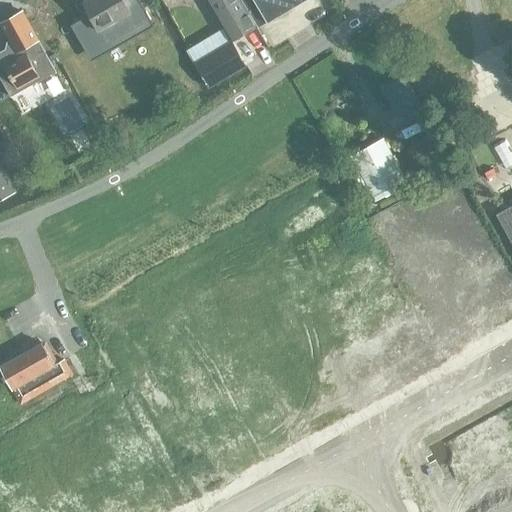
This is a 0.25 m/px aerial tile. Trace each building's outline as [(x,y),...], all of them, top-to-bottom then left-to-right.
[(87,0),(83,3),(99,31),(128,15),(131,20),(144,12),(137,0),(87,0)] [(207,0),(232,42),(256,27),(240,0),(207,0)] [(255,0),(268,22),(306,0),(255,0)] [(0,23),(9,40),(14,50),(12,51),(5,49),(0,51),(0,78),(2,82),(11,77),(16,88),(43,73),(36,60),(46,55),(39,41),(22,11),(12,16),(8,15),(3,18),(3,22),(0,23)] [(246,64),(233,42),(195,64),(208,87),(246,64)] [(404,76),(383,88),(399,117),(421,104),(404,76)] [(69,93),(50,99),(59,130),(79,124),(69,93)] [(384,139),(351,157),(375,201),(408,183),(384,139)] [(0,170),(0,199),(12,193),(0,170)] [(337,171),(327,177),(341,201),(351,195),(337,171)] [(327,177),(316,183),(330,207),(341,201),(327,177)] [(316,183),(306,189),(320,213),(330,207),(316,183)] [(306,189),(296,195),(310,219),(320,213),(306,189)] [(296,195),(285,201),(299,225),(310,219),(296,195)] [(285,201),(275,207),(289,231),(299,225),(285,201)] [(511,205),(497,214),(511,242),(511,205)] [(275,207),(264,212),(278,237),(289,231),(275,207)] [(259,215),(254,218),(268,243),(275,239),(278,237),(264,212),(259,215)] [(254,218),(243,224),(258,249),(268,243),(254,218)] [(243,224),(233,230),(247,255),(258,249),(243,224)] [(233,230),(223,236),(237,261),(247,255),(233,230)] [(223,236),(212,242),(226,267),(237,261),(223,236)] [(212,242),(202,248),(216,273),(226,267),(212,242)] [(202,248),(191,254),(205,279),(216,273),(202,248)] [(483,259),(460,272),(485,318),(508,304),(496,283),(509,276),(495,252),(483,259)] [(191,254),(181,260),(195,285),(205,279),(191,254)] [(172,265),(171,266),(185,291),(188,289),(195,285),(181,260),(172,265)] [(171,266),(160,272),(174,297),(185,291),(171,266)] [(313,267),(303,272),(316,297),(327,291),(313,267)] [(160,272),(150,278),(164,303),(174,297),(160,272)] [(303,272),(292,278),(306,303),(316,297),(303,272)] [(436,286),(423,293),(437,317),(450,310),(462,331),(485,318),(460,272),(436,286)] [(226,377),(219,382),(226,395),(227,394),(258,448),(285,432),(337,403),(363,388),(389,373),(417,357),(386,303),(391,301),(375,274),(353,286),(368,313),(358,319),(332,334),(306,349),(254,379),(234,391),(226,377)] [(150,278),(139,284),(153,309),(164,303),(150,278)] [(292,278),(282,284),(296,309),(306,303),(292,278)] [(139,284),(129,290),(143,315),(153,309),(139,284)] [(282,284),(271,290),(285,315),(296,309),(282,284)] [(129,290),(119,296),(133,321),(143,315),(129,290)] [(271,290),(261,296),(275,321),(285,315),(271,290)] [(119,296),(108,302),(122,327),(133,321),(119,296)] [(261,296),(250,302),(264,327),(275,321),(261,296)] [(108,302),(98,308),(112,333),(122,327),(108,302)] [(250,302),(240,308),(254,333),(264,327),(250,302)] [(98,308),(87,314),(101,339),(112,333),(98,308)] [(240,308),(230,314),(244,339),(254,333),(240,308)] [(230,314),(219,320),(233,345),(244,339),(230,314)] [(219,320),(209,326),(223,351),(233,345),(219,320)] [(209,326),(198,332),(212,357),(223,351),(209,326)] [(198,332),(188,338),(202,363),(212,357),(198,332)] [(42,342),(0,366),(0,367),(22,403),(72,374),(64,359),(54,364),(42,342)] [(152,368),(91,402),(152,510),(213,476),(152,368)] [(79,511),(35,433),(0,452),(0,499),(7,511),(79,511)]
